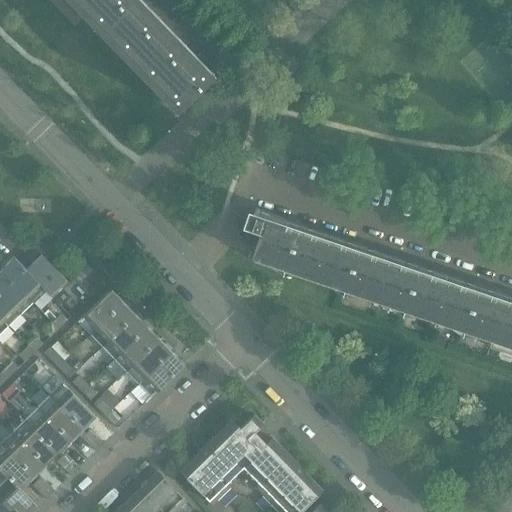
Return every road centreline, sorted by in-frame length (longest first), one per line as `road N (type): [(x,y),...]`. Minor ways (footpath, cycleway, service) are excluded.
road 1 (residential): [(247,345),(0,88)]
road 2 (residential): [(511,269),(235,179)]
road 3 (residential): [(75,511),(247,345)]
road 4 (residential): [(407,511),(247,345)]
